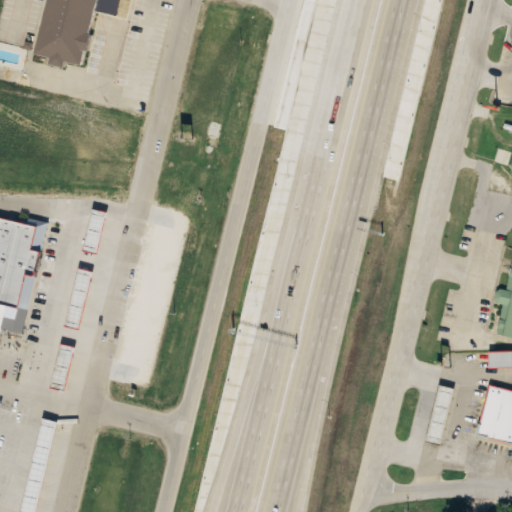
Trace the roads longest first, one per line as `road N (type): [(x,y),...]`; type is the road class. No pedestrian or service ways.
road 1 (residential): [(59,511),(134,207),(199,0)]
road 2 (tertiary): [(356,511),(494,0)]
road 3 (tertiary): [(301,0),(170,511)]
road 4 (motorway): [(277,511),(404,0)]
road 5 (motorway): [(342,77),(215,511)]
road 6 (motorway): [(342,77),(241,511)]
road 7 (motorway): [(300,511),(354,203)]
road 8 (tertiary): [(454,162),(483,0)]
road 9 (residential): [(511,490),(361,494)]
